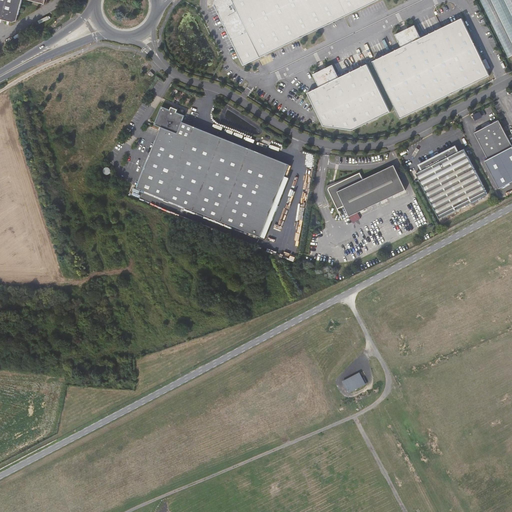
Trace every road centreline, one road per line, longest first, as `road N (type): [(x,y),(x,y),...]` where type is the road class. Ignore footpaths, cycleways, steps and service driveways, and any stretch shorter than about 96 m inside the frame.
road 1 (unclassified): [(140,31),(178,76),(328,146),(392,140),(511,81)]
road 2 (track): [(126,511),(381,398),(389,376),(345,293)]
road 3 (secondary): [(0,79),(94,36),(118,34)]
road 4 (unknown): [(219,89),(208,108),(211,125),(289,155)]
